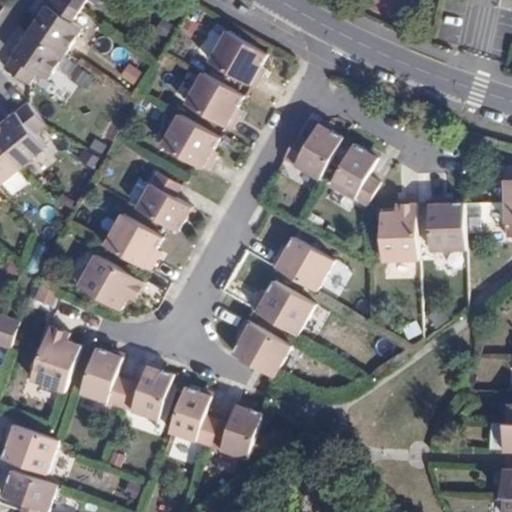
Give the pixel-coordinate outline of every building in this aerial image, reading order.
[(76,22),(84,10),(68,0),(52,0),(47,9),(32,31),(68,55),(85,29),(76,22)] [(103,0),(68,0),(84,10),(90,0),(93,0),(101,4),(103,0)] [(511,0),(501,0),(500,6),(511,8),(511,0)] [(52,81),(68,55),(32,31),(22,46),(7,68),(31,85),(41,73),(52,81)] [(227,33),(210,65),(256,91),(262,78),(257,75),(267,55),(227,33)] [(244,98),(203,74),(187,107),(231,132),(238,118),(234,115),(244,98)] [(10,118),(0,126),(0,138),(24,168),(48,149),(37,136),(48,125),(29,102),(10,118)] [(219,139),(179,116),(161,147),(208,174),(216,160),(209,157),(219,139)] [(290,159),(326,180),(350,137),(326,124),(315,142),(303,136),(290,159)] [(0,186),(1,187),(24,168),(0,138),(0,186)] [(335,184),(372,207),(385,183),(375,177),(384,157),(359,142),(335,184)] [(158,174),(137,211),(180,235),(192,211),(174,199),(181,186),(158,174)] [(472,250),(470,200),(450,200),(450,196),(434,197),(435,251),(472,250)] [(426,261),(423,204),(407,204),(407,213),(386,213),(388,262),(426,261)] [(74,224),(85,229),(92,216),(82,211),(74,224)] [(122,216),(105,246),(152,273),(159,260),(154,258),(164,240),(122,216)] [(277,264),(323,291),(341,260),(300,236),(289,253),(284,251),(277,264)] [(97,253),(78,286),(121,310),(131,293),(140,297),(148,283),(97,253)] [(257,308),(303,334),(320,302),(280,278),(270,297),(265,294),(257,308)] [(0,340),(8,316),(0,313),(0,340)] [(23,321),(8,316),(0,340),(0,341),(14,347),(23,321)] [(238,350),(279,373),(297,342),(252,317),(243,331),(248,335),(238,350)] [(69,394),(85,348),(66,341),(68,333),(53,328),(35,382),(69,394)] [(0,345),(13,350),(14,347),(0,341),(0,345)] [(86,395),(123,408),(132,381),(122,378),(127,358),(103,349),(86,395)] [(132,381),(123,408),(162,423),(179,376),(153,366),(146,386),(132,381)] [(173,431),(212,444),(221,419),(208,415),(215,395),(189,387),(173,431)] [(221,419),(212,444),(252,459),(268,413),(240,404),(233,423),(221,419)] [(60,441),(14,424),(9,438),(14,440),(8,458),(52,475),(64,442),(60,441)] [(27,504),(24,511),(42,511),(43,510),(50,511),(51,511),(61,487),(17,471),(7,497),(27,504)] [(149,484),(133,478),(129,492),(144,497),(149,484)]
